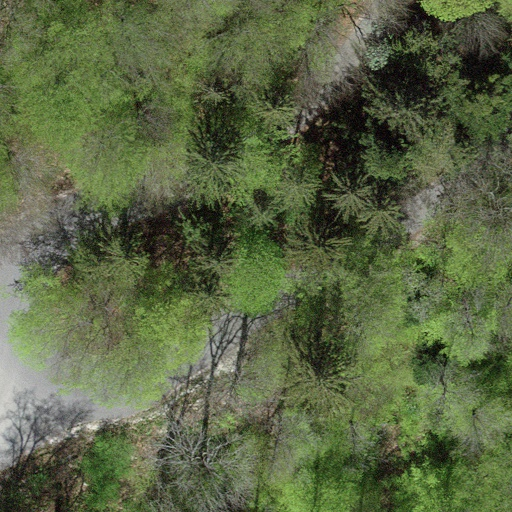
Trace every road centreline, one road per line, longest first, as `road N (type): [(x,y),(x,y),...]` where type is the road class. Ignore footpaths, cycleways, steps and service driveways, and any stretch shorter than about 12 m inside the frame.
road 1 (unclassified): [(25,396),(50,416),(83,416),(137,393),(306,290),(511,133)]
road 2 (unclassified): [(393,0),(300,101),(242,142),(36,228),(0,269)]
